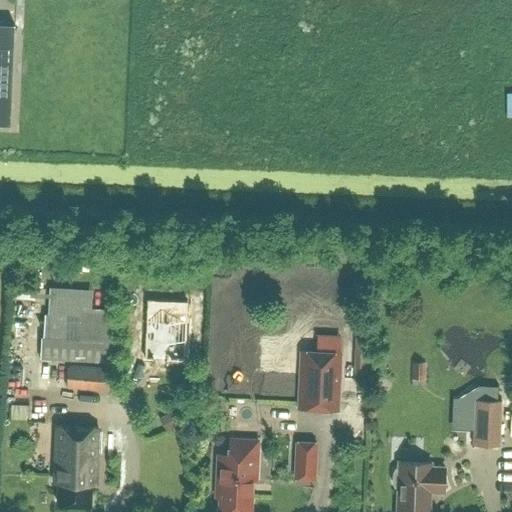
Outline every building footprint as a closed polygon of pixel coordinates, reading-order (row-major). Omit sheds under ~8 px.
[(0,124),(10,125),(14,24),(0,23),(0,124)] [(43,338),(41,338),(40,358),(112,361),(114,310),(92,309),(93,288),(50,286),(48,314),(44,314),(43,338)] [(150,301),(148,361),(187,362),(190,302),(150,301)] [(300,351),(298,408),(338,410),(340,353),(300,351)] [(368,373),(368,352),(354,352),(354,373),(368,373)] [(425,378),(426,361),(412,361),(412,378),(425,378)] [(109,391),(110,368),(67,365),(66,388),(109,391)] [(499,445),(501,401),(475,400),(473,444),(499,445)] [(183,421),(175,408),(159,417),(166,431),(183,421)] [(98,427),(56,425),(54,483),(58,483),(57,504),(90,505),(92,476),(96,476),(98,427)] [(444,446),(455,458),(465,449),(454,437),(444,446)] [(217,454),(216,484),(220,484),(219,511),(229,511),(240,511),(241,511),(242,511),(250,511),(252,480),(256,480),(258,440),(230,439),(229,455),(217,454)] [(316,442),(296,441),(295,479),(314,480),(316,442)] [(443,491),(444,467),(430,467),(431,463),(399,461),(396,511),(428,511),(430,491),(443,491)]
